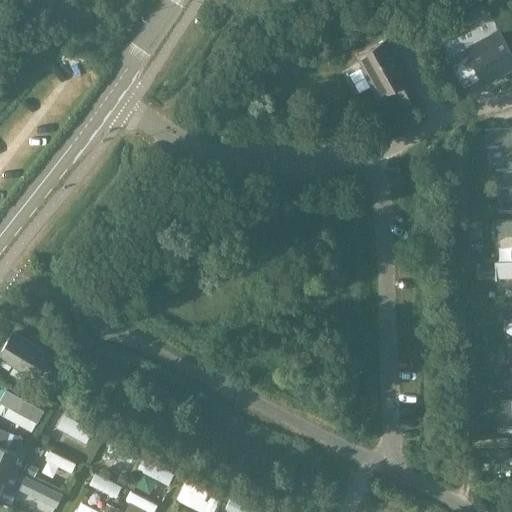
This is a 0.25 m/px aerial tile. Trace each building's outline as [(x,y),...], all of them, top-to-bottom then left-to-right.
[(511,55),(487,11),(438,38),(448,56),(462,48),(467,57),(451,66),(459,80),(466,76),(470,83),(479,78),(482,84),(505,71),(502,65),(511,59),(511,55)] [(409,79),(394,53),(407,46),(392,21),(379,28),(385,39),(356,55),(379,96),(392,88),(401,104),(417,95),(409,79)] [(485,145),(505,144),(506,169),(511,168),(511,128),(484,129),(485,145)] [(511,168),(506,169),(494,169),(495,186),(511,184),(511,168)] [(492,236),(511,235),(511,219),(491,220),(492,236)] [(511,261),(492,262),(493,278),(511,277),(511,261)] [(511,301),(499,302),(500,318),(511,317),(511,301)] [(11,332),(0,349),(0,358),(32,378),(41,364),(44,367),(45,365),(47,366),(51,360),(49,359),(50,358),(46,356),(47,353),(11,332)] [(0,493),(16,452),(22,438),(0,429),(0,493)]
